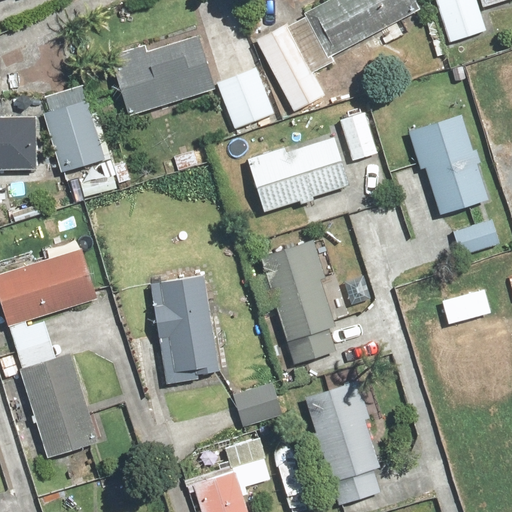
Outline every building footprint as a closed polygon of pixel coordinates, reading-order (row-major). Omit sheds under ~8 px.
[(407,0),(321,0),(304,12),(337,62),(414,9),(407,0)] [(511,0),(431,0),(445,46),(489,33),(483,11),(511,2),(511,0)] [(285,24),(252,40),(291,118),(324,102),(285,24)] [(195,31),(103,59),(121,120),(214,92),(195,31)] [(256,68),(215,82),(233,131),(274,117),(256,68)] [(86,92),(40,101),(55,177),(102,168),(86,92)] [(332,120),(347,165),(379,154),(364,109),(332,120)] [(0,172),(36,172),(35,114),(0,114),(0,172)] [(460,118),(402,137),(430,221),(487,202),(460,118)] [(329,134),(242,164),(261,220),(348,190),(329,134)] [(108,164),(112,174),(78,185),(83,200),(135,183),(126,158),(108,164)] [(319,235),(249,257),(286,372),(338,356),(315,282),(332,276),(319,235)] [(77,252),(0,275),(0,317),(43,460),(91,445),(53,317),(93,305),(77,252)] [(141,282),(158,388),(215,379),(198,273),(141,282)] [(302,403),(333,510),(392,493),(361,386),(302,403)] [(291,445),(270,452),(288,511),(299,511),(311,509),(291,445)] [(188,483),(196,511),(249,511),(237,469),(188,483)]
